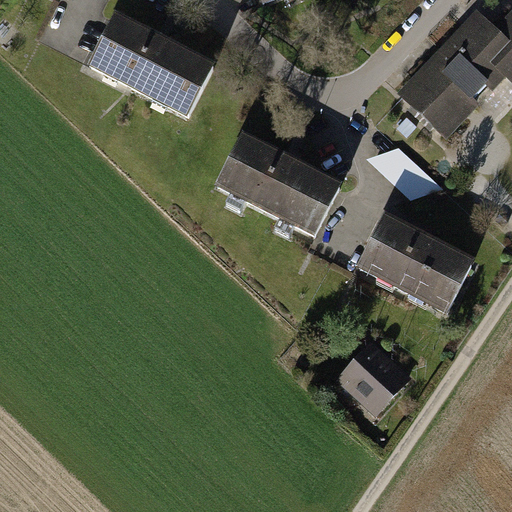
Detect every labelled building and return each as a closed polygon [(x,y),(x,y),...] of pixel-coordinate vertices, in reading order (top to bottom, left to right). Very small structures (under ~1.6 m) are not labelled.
[(62,0),(37,0),(58,10),(62,0)] [(479,18),(403,98),(445,138),(476,105),(472,101),(500,70),(511,81),(511,20),(498,35),(479,18)] [(211,72),(114,22),(86,77),(183,126),(211,72)] [(338,191),(240,145),(215,197),(313,243),(338,191)] [(395,145),(378,164),(420,202),(438,183),(395,145)] [(469,267),(380,224),(353,277),(443,320),(469,267)] [(412,383),(372,346),(339,382),(378,419),(412,383)]
